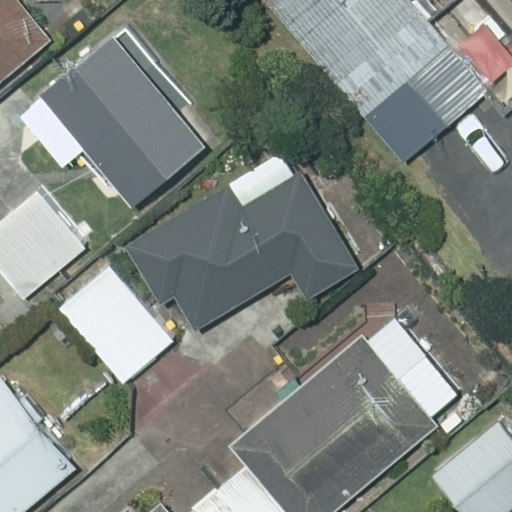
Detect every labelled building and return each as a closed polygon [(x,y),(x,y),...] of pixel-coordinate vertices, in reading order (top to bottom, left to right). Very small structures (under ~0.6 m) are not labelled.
[(0,0),(0,70),(54,25),(33,0),(0,0)] [(424,0),(278,0),(408,150),(489,76),(424,0)] [(83,1),(62,18),(73,31),(94,15),(83,1)] [(117,17),(45,74),(136,187),(210,127),(117,17)] [(299,155),(133,245),(168,310),(182,302),(201,336),(302,281),(314,304),(365,276),(299,155)] [(366,177),(339,198),(359,223),(386,202),(366,177)] [(41,185),(0,218),(0,273),(25,304),(92,248),(41,185)] [(113,251),(64,293),(128,369),(177,328),(113,251)] [(235,429),(305,511),(317,511),(442,409),(433,402),(460,379),(399,305),(373,326),(366,319),(235,429)] [(0,511),(5,511),(81,452),(8,362),(0,367),(0,511)] [(511,417),(503,407),(436,461),(476,511),(494,511),(511,497),(511,417)] [(187,511),(166,486),(134,511),(187,511)] [(357,511),(378,511),(370,502),(357,511)]
